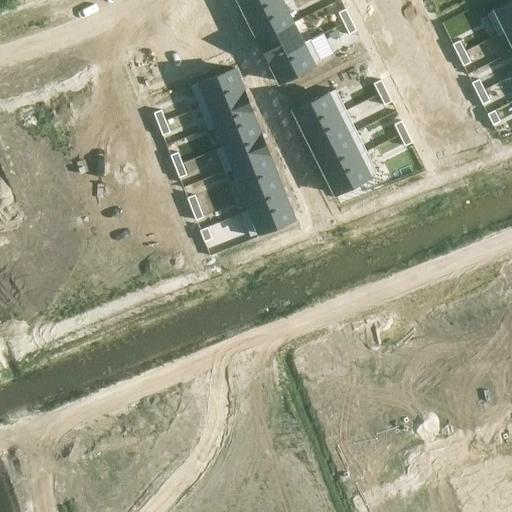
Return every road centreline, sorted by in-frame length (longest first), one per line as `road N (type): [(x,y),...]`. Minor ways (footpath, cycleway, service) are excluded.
road 1 (residential): [(0,444),(511,243)]
road 2 (residential): [(0,59),(54,45),(137,0)]
road 3 (residential): [(480,511),(453,445),(511,422)]
